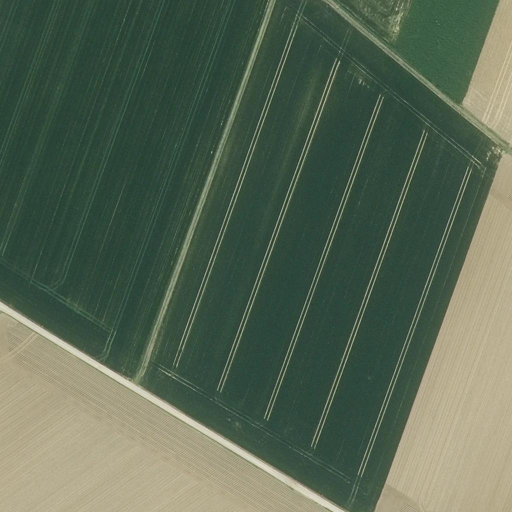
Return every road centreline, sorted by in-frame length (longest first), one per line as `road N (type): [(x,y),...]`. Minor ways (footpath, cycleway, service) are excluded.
road 1 (track): [(271,0),(132,388)]
road 2 (track): [(335,511),(0,306)]
road 3 (track): [(511,153),(327,0)]
